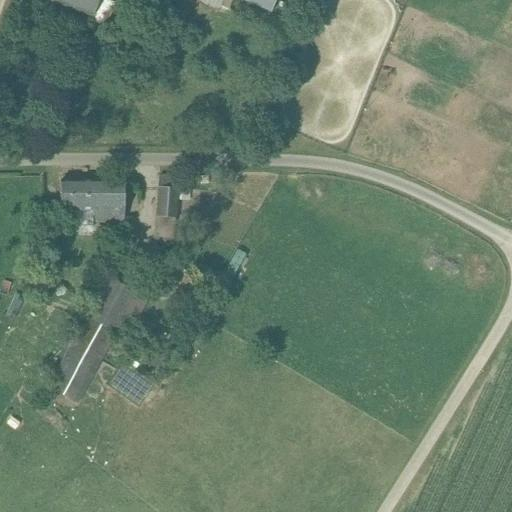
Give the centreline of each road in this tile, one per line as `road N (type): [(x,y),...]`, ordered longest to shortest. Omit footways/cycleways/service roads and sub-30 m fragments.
road 1 (unclassified): [(511,244),(390,174),(325,162),(0,160)]
road 2 (unclassified): [(386,511),(511,303)]
